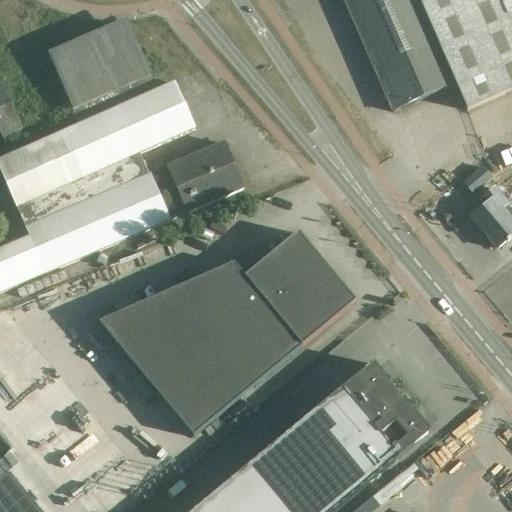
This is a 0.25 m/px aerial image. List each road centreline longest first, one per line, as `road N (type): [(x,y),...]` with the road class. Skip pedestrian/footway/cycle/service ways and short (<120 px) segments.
road 1 (tertiary): [(511,372),(340,169)]
road 2 (tertiary): [(184,0),(305,141),(340,169)]
road 3 (tertiary): [(340,169),(327,130),(239,0)]
